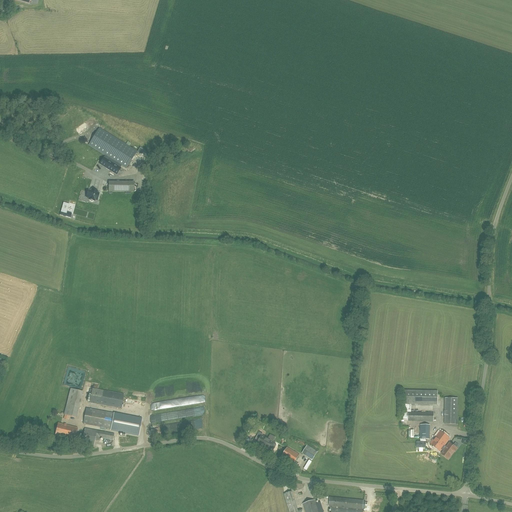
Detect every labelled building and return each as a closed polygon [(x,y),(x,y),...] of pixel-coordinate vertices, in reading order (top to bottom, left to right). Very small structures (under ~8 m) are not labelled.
[(2,1),(0,8),(0,10),(6,13),(9,3),(2,1)] [(51,134),(56,127),(52,125),(48,132),(51,134)] [(62,132),(61,132),(63,138),(64,138),(67,137),(77,133),(75,127),(71,129),(62,132)] [(137,151),(104,131),(99,127),(88,145),(126,169),(137,151)] [(103,157),(99,164),(116,175),(121,168),(103,157)] [(134,192),(134,183),(108,183),(108,192),(134,192)] [(86,198),(89,198),(88,200),(89,200),(89,201),(90,201),(92,202),(93,202),(93,201),(94,201),(95,200),(97,200),(99,193),(97,193),(97,191),(91,189),(91,191),(88,190),(86,198)] [(75,418),(82,391),(70,388),(64,415),(75,418)] [(121,408),(123,394),(92,388),(89,402),(121,408)] [(437,391),(404,391),(404,404),(437,405),(437,391)] [(445,398),(444,424),(457,424),(458,398),(445,398)] [(113,412),(113,413),(86,408),(83,424),(88,425),(110,429),(110,430),(138,436),(142,418),(113,412)] [(433,421),(434,412),(408,412),(408,421),(433,421)] [(61,437),(64,424),(58,423),(57,427),(56,427),(55,428),(55,429),(55,430),(56,430),(55,435),(61,437)] [(64,424),(61,437),(74,440),(77,428),(64,424)] [(429,425),(420,425),(420,439),(429,439),(429,425)] [(93,447),(95,440),(99,441),(99,438),(112,440),(113,433),(84,428),(81,445),(93,447)] [(434,441),(431,445),(440,451),(441,449),(444,445),(449,438),(440,431),(433,440),(434,441)] [(259,432),(254,440),(258,442),(257,443),(270,450),(271,449),(273,450),(276,445),(274,444),(274,442),(273,441),(275,437),(270,434),(268,438),(262,435),(262,434),(259,432)] [(444,451),(441,454),(448,459),(453,452),(454,451),(455,451),(457,448),(450,443),(446,447),(444,445),(441,449),(444,451)] [(317,452),(307,446),(304,451),(314,457),(317,452)] [(294,464),(299,455),(287,447),(282,456),(294,464)] [(298,511),(292,491),(283,494),(289,511),(298,511)] [(330,497),(329,506),(330,506),(330,508),(332,508),(331,511),(362,511),(363,511),(364,510),(362,509),(363,508),(365,509),(366,502),(363,501),(363,500),(330,497)] [(318,511),(315,500),(303,504),(305,511),(318,511)]
